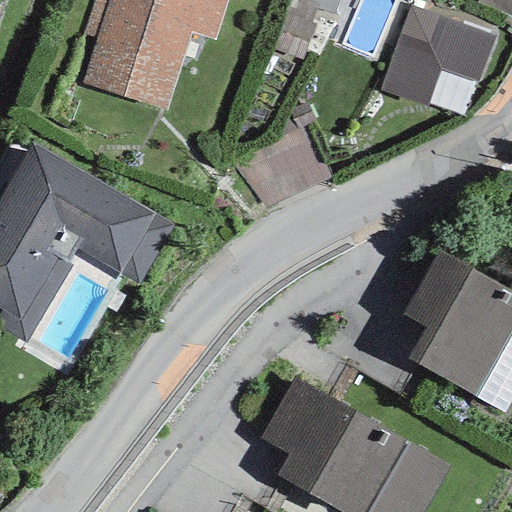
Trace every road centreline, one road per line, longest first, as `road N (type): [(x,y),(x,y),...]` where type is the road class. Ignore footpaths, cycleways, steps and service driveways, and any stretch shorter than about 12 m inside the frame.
road 1 (residential): [(511,119),(463,155),(308,224),(233,274),(48,511)]
road 2 (unknown): [(324,217),(289,320),(144,511)]
